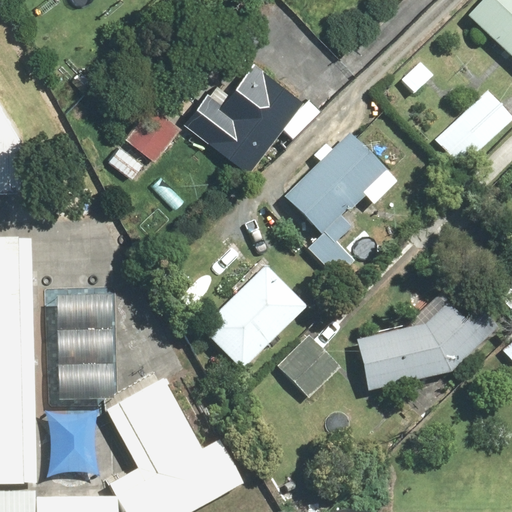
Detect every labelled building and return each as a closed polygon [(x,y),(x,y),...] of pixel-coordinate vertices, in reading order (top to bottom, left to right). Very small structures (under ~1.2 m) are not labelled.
[(511,0),(479,0),(464,16),(511,63),(511,0)] [(182,123),(248,170),(280,126),(290,139),(319,111),(307,98),(303,102),(299,100),(248,63),(218,106),(202,94),(182,123)] [(402,80),(413,95),(432,79),(420,65),(402,80)] [(433,141),(460,170),(511,121),(511,120),(485,92),(433,141)] [(125,138),(151,162),(181,129),(155,105),(125,138)] [(0,194),(5,194),(21,182),(26,171),(26,155),(9,123),(0,107),(0,194)] [(282,200),(320,237),(306,251),(338,282),(355,265),(336,247),(353,229),(343,219),(363,198),(373,208),(398,183),(347,134),(330,151),(324,145),(312,158),(318,164),(282,200)] [(120,144),(107,160),(130,179),(143,163),(120,144)] [(18,211),(0,211),(0,499),(26,499),(18,211)] [(277,337),(305,310),(249,252),(232,268),(242,278),(248,284),(199,330),(240,372),(270,344),(273,347),(280,341),(277,337)] [(363,393),(448,377),(498,328),(461,288),(417,329),(353,341),(363,393)] [(306,336),(274,367),(307,401),(339,371),(306,336)] [(511,341),(501,350),(511,364),(511,341)] [(213,511),(246,495),(183,374),(131,395),(162,454),(110,481),(125,511),(213,511)] [(26,499),(0,499),(0,511),(102,511),(103,501),(26,499)]
